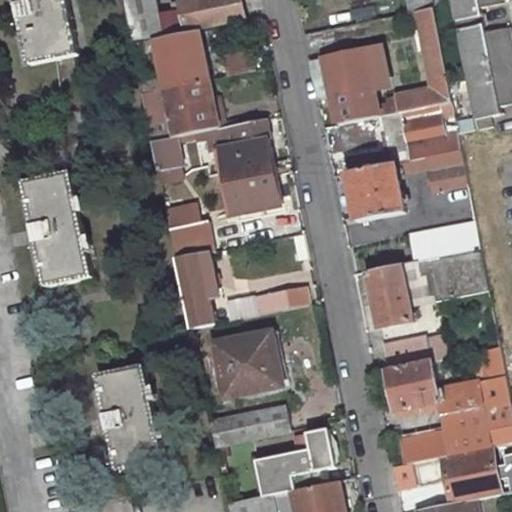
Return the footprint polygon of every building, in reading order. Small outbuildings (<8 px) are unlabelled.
[(79,57),(67,0),(16,0),(30,67),(79,57)] [(123,0),(133,47),(156,42),(186,36),(186,33),(247,22),(241,0),(192,0),(174,4),(176,15),(164,17),(160,0),(123,0)] [(407,0),(411,16),(417,14),(435,11),(432,0),(407,0)] [(453,0),(480,135),(496,133),(493,121),(503,120),(501,111),(511,109),(511,62),(510,53),(511,52),(511,32),(486,38),(482,13),(507,9),(504,0),(453,0)] [(417,14),(419,24),(433,91),(397,99),(397,102),(390,103),(385,107),(379,108),(375,91),(381,90),(380,84),(373,85),(373,81),(389,78),(383,50),(311,65),(319,102),(334,100),(339,127),(404,115),(442,107),(453,105),(435,11),(417,14)] [(397,18),(399,28),(419,24),(417,14),(411,16),(397,18)] [(351,42),(400,32),(399,28),(397,18),(305,37),(309,56),(351,47),(351,42)] [(201,34),(186,36),(156,42),(166,92),(211,83),(201,34)] [(226,59),(230,80),(257,74),(253,54),(226,59)] [(176,141),(221,131),(211,83),(166,92),(176,141)] [(415,162),(427,160),(463,153),(460,137),(448,139),(442,107),(404,115),(412,147),(415,162)] [(225,151),(217,153),(231,217),(285,205),(267,122),(221,131),(225,151)] [(178,141),(176,141),(154,146),(160,174),(185,168),(178,141)] [(396,152),(398,166),(415,162),(412,147),(396,152)] [(398,166),(396,152),(350,161),(353,175),(396,166),(398,166)] [(472,201),(463,153),(427,160),(434,195),(463,188),(466,203),(472,201)] [(396,166),(353,175),(350,175),(359,225),(407,215),(396,166)] [(26,186),(50,290),(96,281),(73,176),(26,186)] [(209,225),(172,231),(179,263),(202,259),(216,256),(209,225)] [(482,251),(477,225),(411,238),(416,264),(482,251)] [(482,251),(416,264),(369,274),(380,331),(413,324),(403,275),(420,272),(421,279),(431,277),(436,306),(491,294),(482,251)] [(179,263),(194,332),(215,328),(202,259),(179,263)] [(301,291),(276,296),(257,300),(261,318),(305,308),(301,291)] [(217,348),(228,402),(286,389),(275,334),(217,348)] [(449,360),(445,339),(385,352),(389,372),(434,363),(449,360)] [(511,404),(511,400),(502,349),(480,353),(486,380),(489,395),(493,409),(511,404)] [(447,402),(445,392),(440,393),(439,389),(434,363),(389,372),(398,414),(440,405),(442,405),(442,403),(447,402)] [(147,369),(100,379),(120,473),(166,463),(147,369)] [(440,393),(445,392),(447,402),(442,403),(442,405),(440,405),(443,420),(485,410),(493,409),(489,395),(486,380),(439,389),(440,393)] [(443,420),(440,405),(398,414),(404,441),(446,433),(443,420)] [(293,433),(288,407),(213,424),(218,450),(293,433)] [(425,463),(443,460),(493,450),(485,410),(443,420),(446,433),(404,441),(409,466),(425,463)] [(338,470),(329,432),(307,437),(311,454),(256,465),(264,501),(296,494),(293,480),(328,472),(338,470)] [(493,450),(443,460),(453,507),(461,505),(502,497),(493,450)] [(425,463),(409,466),(395,469),(398,485),(429,479),(425,463)] [(328,472),(293,480),(296,494),(331,486),(328,472)] [(331,486),(296,494),(264,501),(231,508),(231,511),(346,511),(341,485),(331,486)]
